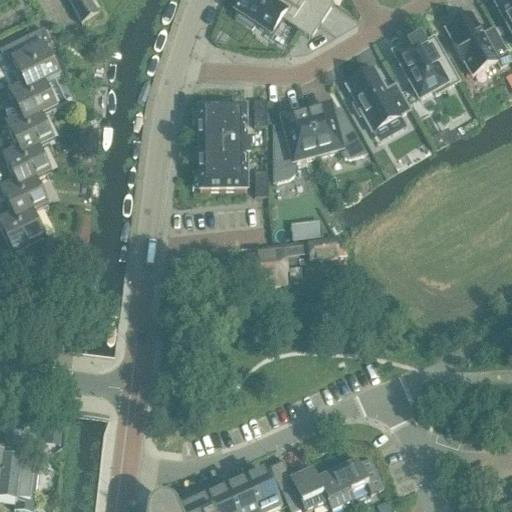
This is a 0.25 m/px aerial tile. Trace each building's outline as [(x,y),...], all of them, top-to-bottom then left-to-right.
[(87,0),(79,0),(68,6),(81,29),(98,20),(87,0)] [(319,29),(274,0),(243,0),(239,7),(233,16),(237,18),(234,23),(243,29),(251,35),(252,33),(254,30),(262,35),(270,40),(274,34),(281,24),(293,32),(310,43),(319,29)] [(274,0),(319,29),(333,7),(321,0),(274,0)] [(511,0),(505,0),(500,3),(501,5),(494,9),(511,40),(511,0)] [(511,66),(492,33),(481,39),(481,38),(481,37),(480,38),(478,34),(479,33),(478,33),(469,18),(455,26),(452,25),(447,28),(446,31),(443,33),(452,47),(450,48),(462,68),(463,67),(471,81),(496,67),(499,73),(511,66)] [(43,34),(0,54),(0,58),(5,69),(10,66),(21,88),(22,88),(26,96),(41,88),(57,80),(40,45),(46,41),(43,34)] [(458,86),(433,42),(421,49),(418,44),(407,50),(408,52),(405,53),(404,52),(395,57),(396,59),(393,60),(418,104),(433,96),(434,100),(441,96),(458,86)] [(372,74),(345,89),(355,107),(351,109),(358,122),(362,120),(372,137),(410,115),(399,96),(389,102),(372,74)] [(21,88),(6,97),(18,121),(22,128),(39,119),(39,120),(54,113),(41,88),(26,96),(22,88),(21,88)] [(265,106),(252,106),(252,115),(265,115),(265,106)] [(318,111),(304,115),(316,163),(338,157),(340,160),(344,162),(347,164),(351,163),(365,160),(342,120),(332,123),(331,123),(328,112),(319,114),(318,111)] [(244,113),(197,114),(197,149),(200,149),(200,161),(198,161),(198,197),(245,196),(245,162),(248,162),(247,147),(244,147),(244,113)] [(265,115),(252,115),(253,123),(265,123),(265,115)] [(316,163),(304,115),(288,119),(289,122),(280,125),(283,136),(272,139),(273,188),(287,185),(290,183),(293,180),(294,176),(294,172),(293,169),(294,169),(316,163)] [(18,121),(4,128),(16,153),(17,153),(20,160),(36,152),(52,145),(39,120),(39,119),(22,128),(18,121)] [(265,123),(253,123),(253,132),(266,132),(265,123)] [(16,153),(0,161),(13,185),(17,192),(33,184),(33,185),(48,177),(36,152),(20,160),(17,153),(16,153)] [(253,185),(266,185),(266,181),(266,176),(253,177),(253,185)] [(13,185),(0,191),(0,199),(9,218),(10,217),(14,226),(30,217),(30,218),(46,210),(33,185),(33,184),(17,192),(13,185)] [(266,185),(253,185),(254,194),(266,194),(266,185)] [(266,194),(254,194),(254,202),(267,202),(266,194)] [(338,200),(325,203),(327,213),(340,209),(338,200)] [(9,218),(0,222),(0,237),(10,258),(43,242),(30,218),(30,217),(14,226),(10,217),(9,218)] [(310,264),(338,261),(337,251),(336,244),(308,247),(310,264)] [(250,293),(287,289),(283,256),(246,260),(250,293)] [(73,257),(72,273),(85,274),(86,258),(73,257)] [(325,286),(324,295),(357,300),(359,292),(325,286)] [(11,420),(9,432),(22,434),(24,422),(11,420)] [(48,425),(44,449),(59,451),(63,427),(48,425)] [(0,506),(13,508),(12,511),(31,511),(36,472),(17,470),(19,454),(1,452),(0,459),(0,463),(0,506)] [(338,473),(315,483),(318,491),(327,511),(341,511),(356,506),(352,496),(366,490),(370,500),(382,494),(372,471),(370,465),(357,470),(355,466),(338,473)] [(279,467),(268,472),(278,495),(282,494),(290,511),(316,511),(324,509),(325,511),(327,511),(318,491),(315,483),(310,473),(288,483),(284,473),(281,466),(279,467)] [(477,472),(473,474),(480,494),(487,491),(492,489),(493,489),(486,469),(477,472)] [(278,511),(262,475),(241,484),(253,511),(278,511)] [(253,511),(241,484),(221,493),(229,511),(253,511)] [(491,511),(489,506),(492,505),(489,496),(494,494),(492,489),(487,491),(480,494),(485,511),(491,511)] [(202,501),(201,502),(205,511),(229,511),(221,493),(202,501)] [(205,511),(201,502),(190,507),(191,509),(183,511),(173,511),(172,511),(171,509),(170,508),(169,508),(168,507),(167,506),(166,506),(165,505),(164,505),(162,505),(161,505),(160,505),(159,505),(158,505),(157,505),(155,506),(154,506),(153,507),(152,507),(151,508),(150,509),(149,509),(149,510),(148,511),(147,511),(205,511)]
